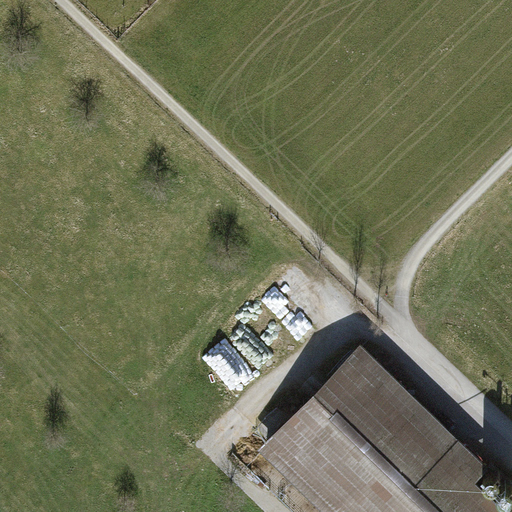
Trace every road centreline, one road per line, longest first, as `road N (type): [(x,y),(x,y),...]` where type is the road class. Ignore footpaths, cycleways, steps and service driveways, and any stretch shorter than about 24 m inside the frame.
road 1 (track): [(511,433),(58,0)]
road 2 (track): [(511,156),(414,253),(401,326)]
